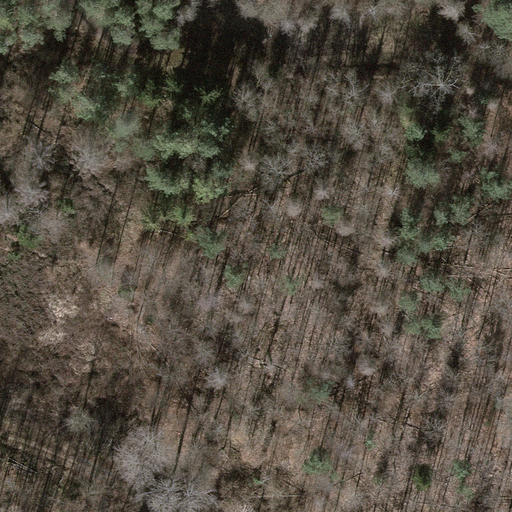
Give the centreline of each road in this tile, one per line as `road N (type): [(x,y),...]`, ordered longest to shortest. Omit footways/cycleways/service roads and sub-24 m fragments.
road 1 (track): [(0,430),(97,463),(166,511)]
road 2 (track): [(75,0),(92,28),(144,50),(226,44)]
